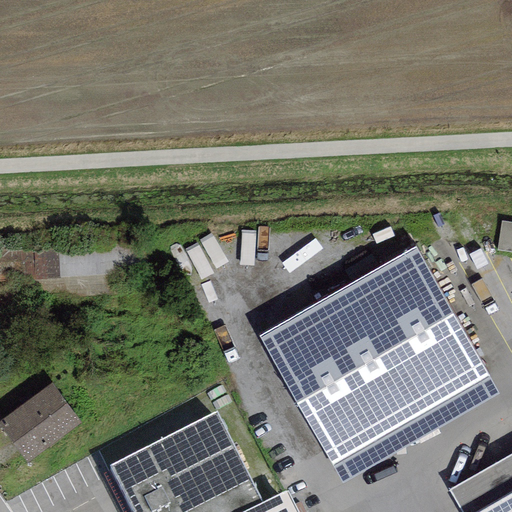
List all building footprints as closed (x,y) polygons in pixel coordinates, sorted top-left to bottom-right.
[(511,252),(511,219),(504,218),(501,251),(511,252)] [(58,273),(59,247),(15,246),(15,248),(2,248),(1,271),(58,273)] [(415,250),(259,338),(342,484),(498,396),(415,250)] [(0,421),(0,423),(27,463),(80,425),(51,385),(0,421)] [(217,413),(111,466),(135,511),(249,511),(264,505),(217,413)] [(511,511),(511,455),(447,492),(458,511),(511,511)] [(298,511),(288,493),(264,505),(249,511),(298,511)]
